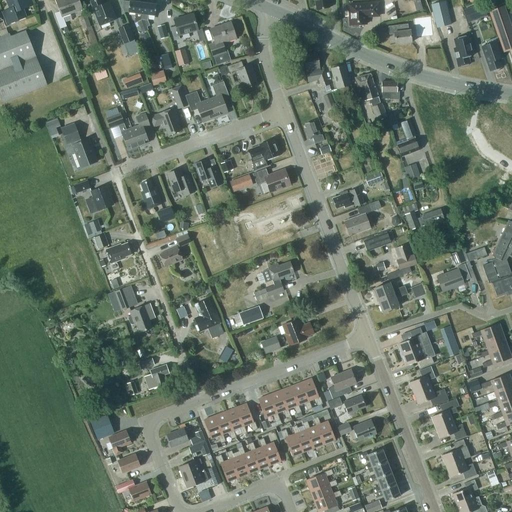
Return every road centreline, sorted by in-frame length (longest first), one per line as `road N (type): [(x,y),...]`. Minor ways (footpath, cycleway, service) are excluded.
road 1 (residential): [(179,511),(148,436),(153,418),(368,336)]
road 2 (tertiary): [(269,8),(410,72),(511,94)]
road 3 (unclassified): [(368,336),(282,110)]
road 4 (unclassified): [(435,511),(368,336)]
road 5 (residential): [(120,170),(282,110)]
